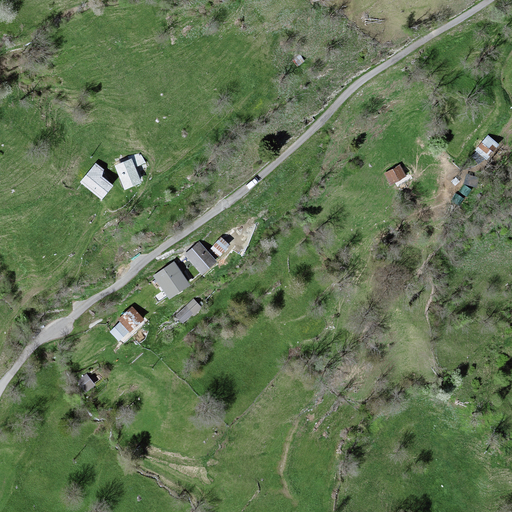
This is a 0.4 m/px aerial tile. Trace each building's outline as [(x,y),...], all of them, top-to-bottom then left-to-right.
[(484,135),(476,143),(486,152),(493,144),(484,135)] [(127,161),(110,167),(117,190),(134,185),(127,161)] [(93,165),(76,183),(95,200),(106,186),(97,178),(100,171),(93,165)] [(397,166),(381,174),(388,185),(403,177),(397,166)] [(223,257),(230,243),(220,238),(212,252),(223,257)] [(195,245),(180,255),(194,275),(209,265),(195,245)] [(170,264),(149,277),(163,299),(183,287),(170,264)] [(197,312),(191,302),(171,315),(177,325),(197,312)] [(129,308),(115,320),(127,333),(141,321),(129,308)] [(114,325),(105,332),(113,342),(123,334),(114,325)] [(90,374),(80,378),(85,391),(95,387),(90,374)]
